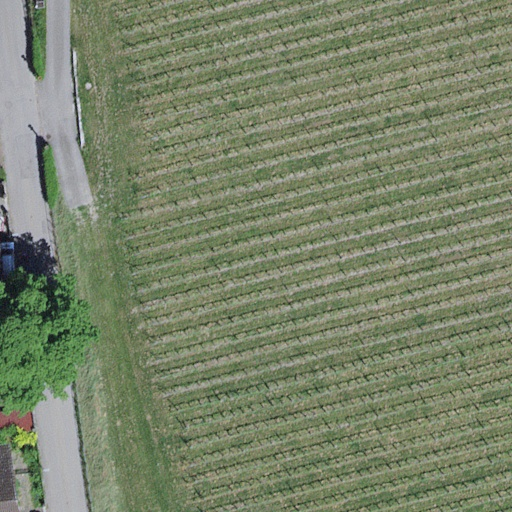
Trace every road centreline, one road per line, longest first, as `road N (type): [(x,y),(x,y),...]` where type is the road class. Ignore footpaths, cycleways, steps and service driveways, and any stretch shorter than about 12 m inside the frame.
road 1 (unclassified): [(70,511),(1,0)]
road 2 (track): [(56,0),(47,92),(16,106)]
